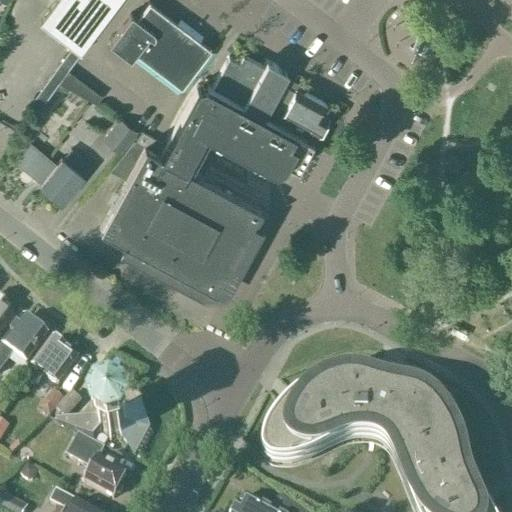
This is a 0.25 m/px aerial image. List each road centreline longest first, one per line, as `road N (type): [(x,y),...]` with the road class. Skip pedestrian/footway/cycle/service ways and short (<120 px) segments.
road 1 (unclassified): [(335,308),(334,233),(397,95),(388,79),(289,0)]
road 2 (tertiary): [(232,402),(0,222)]
road 3 (tertiary): [(335,308),(371,316),(465,365),(497,388),(511,413)]
road 4 (tertiary): [(232,402),(274,334),(335,308)]
road 5 (tertiary): [(173,511),(232,402)]
